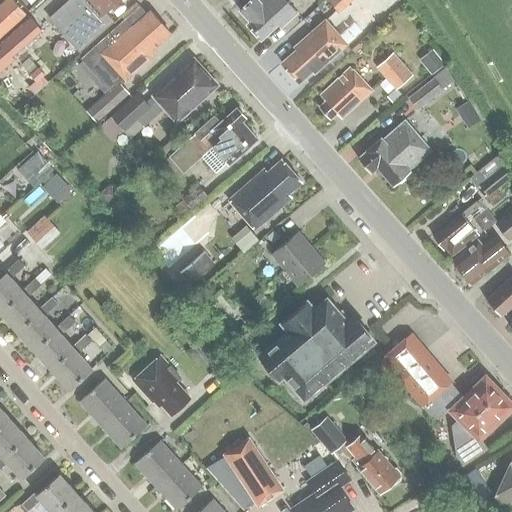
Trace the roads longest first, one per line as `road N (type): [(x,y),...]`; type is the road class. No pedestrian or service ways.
road 1 (secondary): [(511,366),(184,0)]
road 2 (residential): [(132,511),(0,366)]
